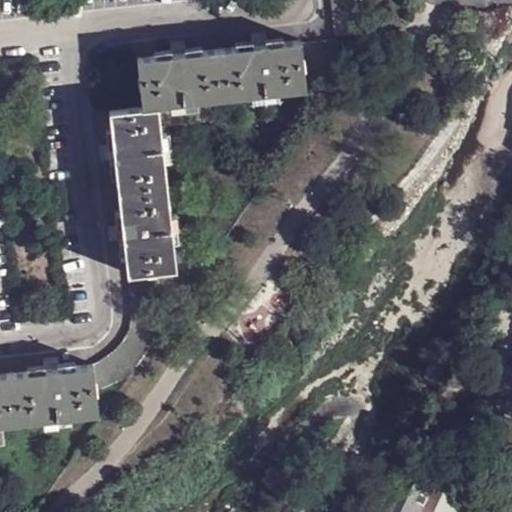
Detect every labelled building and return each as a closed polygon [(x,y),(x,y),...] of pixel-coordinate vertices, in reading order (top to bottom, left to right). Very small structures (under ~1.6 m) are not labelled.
[(364,10),(362,0),(331,0),(333,12),(364,10)] [(364,10),(333,12),(335,34),(337,32),(366,29),(364,10)] [(335,36),(337,32),(335,34),(334,36),(301,40),(305,68),(341,64),(335,36)] [(253,43),(267,42),(265,35),(252,37),(253,43)] [(197,98),(210,97),(224,95),(306,86),(305,68),(301,40),(300,37),(267,42),(253,43),(221,46),(186,50),(172,51),(137,55),(143,104),(158,103),(170,101),(184,100),(197,98)] [(161,124),(212,118),(210,97),(197,98),(198,104),(191,105),(172,106),(170,101),(158,103),(161,124)] [(172,106),(191,105),(198,104),(197,98),(184,100),(170,101),(172,106)] [(156,268),(176,266),(174,235),(171,209),(167,184),(164,157),(161,129),(161,124),(158,103),(143,104),(109,108),(113,141),(115,158),(122,222),(124,238),(127,272),(156,268)] [(166,129),(161,129),(164,157),(170,158),(166,129)] [(115,158),(113,141),(107,142),(109,157),(115,158)] [(171,209),(174,235),(180,235),(176,209),(171,209)] [(156,268),(127,272),(131,302),(130,322),(125,335),(117,346),(107,356),(92,361),(95,387),(127,376),(155,336),(159,315),(156,268)] [(484,329),(463,353),(480,367),(488,358),(500,368),(511,354),(511,344),(505,337),(511,331),(484,315),(479,325),(484,329)] [(43,368),(59,366),(59,359),(44,360),(43,368)] [(95,387),(92,361),(59,366),(43,368),(10,370),(0,371),(0,421),(44,415),(73,413),(98,410),(95,387)] [(503,511),(471,489),(407,459),(402,469),(396,465),(374,511),(503,511)]
